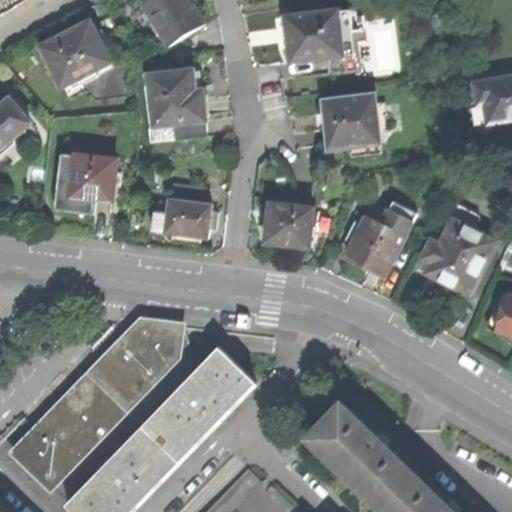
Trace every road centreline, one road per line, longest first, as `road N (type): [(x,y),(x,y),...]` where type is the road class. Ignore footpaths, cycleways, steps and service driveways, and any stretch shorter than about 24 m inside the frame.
road 1 (residential): [(229,0),(250,132),(229,293)]
road 2 (residential): [(0,435),(147,283)]
road 3 (tertiary): [(347,322),(511,417)]
road 4 (residential): [(236,435),(347,322)]
road 5 (tertiary): [(0,265),(147,283)]
road 6 (tertiary): [(229,293),(347,322)]
